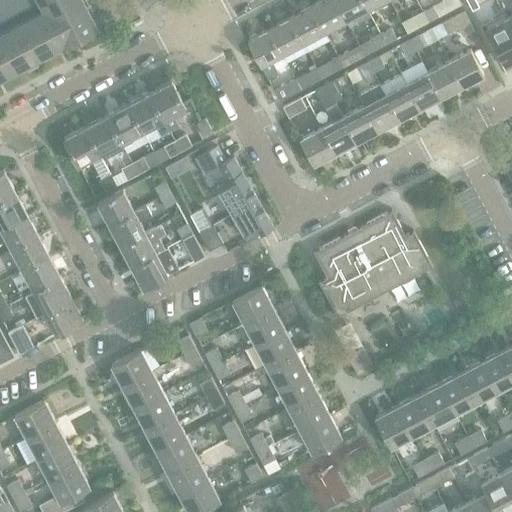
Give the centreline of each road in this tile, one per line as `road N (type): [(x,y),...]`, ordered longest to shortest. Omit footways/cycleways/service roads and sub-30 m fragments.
road 1 (residential): [(113,315),(12,118)]
road 2 (residential): [(292,219),(193,24)]
road 3 (residential): [(12,118),(193,24)]
road 4 (residential): [(113,315),(292,219)]
road 5 (residential): [(292,219),(454,131)]
road 6 (residential): [(0,376),(113,315)]
road 7 (residential): [(511,243),(454,131)]
